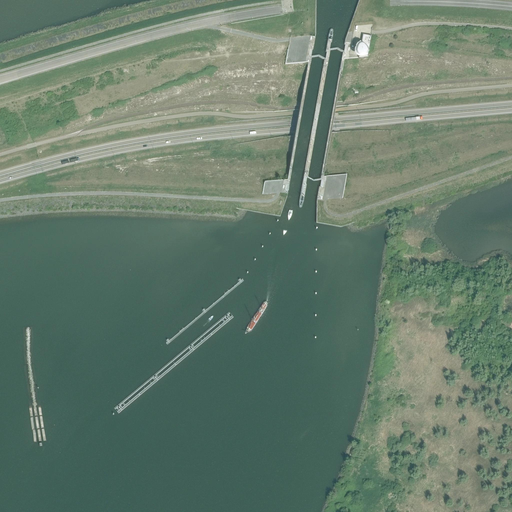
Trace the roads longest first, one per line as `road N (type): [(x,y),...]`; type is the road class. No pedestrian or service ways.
road 1 (unclassified): [(0,154),(197,113),(382,105),(511,85)]
road 2 (trunk): [(511,103),(183,133),(0,174)]
road 3 (trunk): [(0,180),(172,141),(511,110)]
